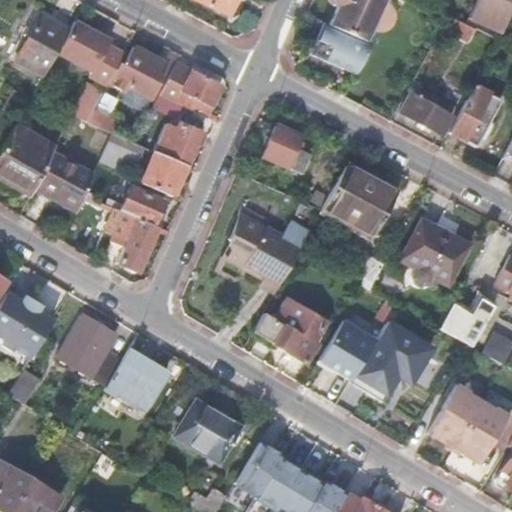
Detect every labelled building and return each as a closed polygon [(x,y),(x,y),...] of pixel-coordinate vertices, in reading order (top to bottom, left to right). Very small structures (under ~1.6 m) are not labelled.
[(235,0),(199,0),(229,13),(235,0)] [(364,42),(372,22),(378,7),(381,0),(332,0),(330,4),(336,7),(327,25),(364,42)] [(384,9),(387,0),(381,0),(378,7),(384,9)] [(511,0),(476,0),(469,18),(501,31),(511,4),(511,0)] [(44,74),(56,51),(68,29),(39,15),(15,59),(44,74)] [(466,24),(447,15),(441,27),(469,41),(475,29),(466,24)] [(110,39),(73,20),(68,29),(56,51),(92,70),(89,74),(108,84),(108,82),(120,61),(124,52),(108,44),(110,39)] [(372,22),(364,42),(369,44),(377,24),(372,22)] [(370,44),(369,44),(364,42),(327,25),(322,23),(309,53),(355,73),(370,44)] [(124,63),(120,61),(108,82),(125,91),(127,86),(151,99),(162,77),(158,75),(165,62),(159,59),(134,46),(124,63)] [(151,99),(155,101),(159,94),(175,63),(180,54),(167,47),(159,59),(165,62),(158,75),(162,77),(151,99)] [(159,94),(180,104),(205,117),(216,92),(214,84),(175,63),(159,94)] [(423,86),(413,81),(408,91),(411,92),(401,112),(442,134),(453,115),(418,95),(423,86)] [(79,103),(94,109),(105,88),(90,82),(79,103)] [(500,101),(472,86),(448,133),(475,148),(500,101)] [(159,94),(155,101),(152,106),(173,117),(180,104),(159,94)] [(87,122),(93,111),(94,109),(79,103),(73,116),(87,122)] [(87,122),(110,132),(113,133),(118,121),(93,111),(87,122)] [(166,124),(154,151),(184,164),(198,132),(172,120),(169,126),(166,124)] [(278,127),(276,126),(262,157),(302,174),(311,154),(301,150),(304,144),(298,141),(300,137),(292,134),(295,128),(280,121),(278,127)] [(51,153),(55,147),(14,127),(11,133),(51,153)] [(144,147),(134,142),(113,133),(110,132),(98,160),(133,175),(144,147)] [(0,151),(0,179),(29,196),(33,189),(51,153),(11,133),(0,151)] [(171,195),(184,164),(154,151),(141,182),(171,195)] [(33,189),(76,211),(84,194),(92,174),(51,153),(33,189)] [(347,162),(321,209),(321,210),(372,236),(398,189),(347,162)] [(130,186),(120,210),(153,224),(163,201),(130,186)] [(139,270),(157,226),(153,224),(120,210),(113,207),(104,230),(114,234),(111,240),(124,246),(118,261),(134,271),(139,270)] [(398,260),(411,267),(430,277),(449,287),(471,246),(419,218),(398,260)] [(260,286),(275,295),(279,289),(300,250),(307,235),(289,225),(280,240),(242,219),(230,240),(233,248),(227,260),(244,269),(245,267),(265,278),(260,286)] [(345,244),(332,268),(362,285),(370,289),(383,264),(345,244)] [(495,283),(503,288),(511,271),(511,255),(510,254),(495,283)] [(425,285),(426,284),(430,277),(411,267),(407,277),(407,280),(408,282),(409,283),(410,285),(412,287),(413,288),(415,288),(418,288),(420,288),(422,288),(424,287),(425,285)] [(511,271),(503,288),(511,292),(511,271)] [(0,299),(9,284),(0,278),(0,299)] [(9,284),(0,299),(0,314),(18,325),(25,313),(41,323),(50,308),(16,287),(15,288),(9,284)] [(386,322),(388,318),(396,305),(396,304),(379,295),(370,313),(386,322)] [(472,346),(478,335),(494,304),(481,298),(472,312),(452,302),(439,328),(472,346)] [(275,321),(263,314),(253,331),(273,344),(272,346),(304,365),(315,346),(311,344),(323,324),(286,301),(275,321)] [(459,343),(396,305),(388,318),(413,333),(412,335),(451,358),(459,343)] [(18,325),(34,334),(41,323),(25,313),(18,325)] [(105,385),(119,360),(104,351),(115,334),(82,314),(57,356),(105,385)] [(352,379),(362,362),(380,332),(357,318),(344,338),(334,333),(312,369),(346,389),(352,379)] [(383,327),(380,332),(362,362),(397,384),(411,360),(404,356),(409,348),(399,342),(394,349),(390,347),(397,336),(383,327)] [(478,335),(472,346),(471,347),(503,365),(510,352),(478,335)] [(165,371),(128,349),(104,389),(115,396),(118,391),(145,408),(167,372),(165,370),(165,371)] [(0,387),(7,392),(21,369),(22,367),(11,361),(0,378),(0,387)] [(7,392),(6,394),(21,404),(36,378),(21,369),(7,392)] [(364,387),(352,379),(346,389),(336,406),(348,413),(364,387)] [(503,451),(507,445),(511,436),(511,410),(507,417),(494,408),(491,410),(468,396),(468,393),(456,386),(426,435),(444,446),(443,448),(457,457),(459,454),(477,465),(487,450),(491,444),(503,451)] [(236,432),(223,424),(226,419),(194,400),(174,435),(219,462),(236,432)] [(223,424),(236,432),(239,427),(226,419),(223,424)] [(487,450),(499,457),(503,451),(491,444),(487,450)] [(511,450),(498,474),(506,479),(504,483),(511,487),(511,450)] [(240,485),(282,509),(301,477),(260,452),(240,485)] [(0,462),(0,511),(6,511),(27,479),(0,462)] [(49,511),(58,498),(27,479),(6,511),(49,511)] [(208,497),(214,486),(203,480),(197,491),(208,497)] [(280,511),(282,509),(240,485),(234,496),(260,511),(280,511)] [(189,503),(205,511),(216,511),(227,494),(214,486),(208,497),(197,491),(189,503)] [(332,511),(337,504),(316,491),(303,511),(332,511)] [(345,491),(337,504),(332,511),(385,511),(386,511),(384,510),(378,506),(368,501),(362,497),(359,496),(358,499),(345,491)] [(364,493),(362,497),(368,501),(371,497),(364,493)] [(380,502),(378,506),(384,510),(387,506),(380,502)]
